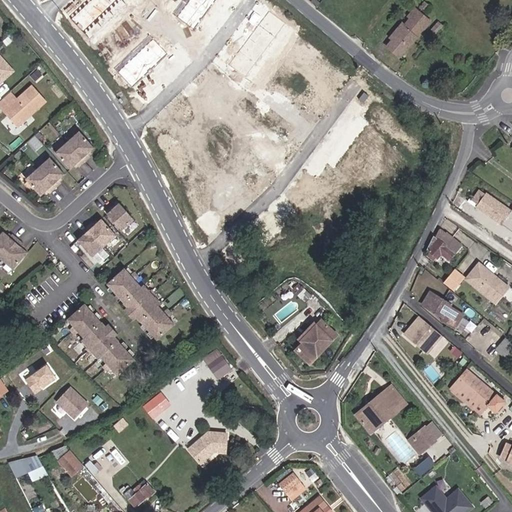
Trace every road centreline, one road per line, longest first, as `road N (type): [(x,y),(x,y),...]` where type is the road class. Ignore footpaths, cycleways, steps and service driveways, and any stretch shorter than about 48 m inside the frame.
road 1 (residential): [(322,402),(409,270),(465,149),(469,118)]
road 2 (residential): [(192,267),(275,192),(353,86)]
road 3 (residential): [(120,132),(210,54),(250,0)]
road 4 (residential): [(0,194),(35,224),(50,225),(137,160)]
road 5 (residential): [(192,267),(293,399)]
road 6 (residential): [(422,102),(294,0)]
road 7 (residential): [(36,20),(120,132)]
road 8 (residential): [(137,160),(192,267)]
